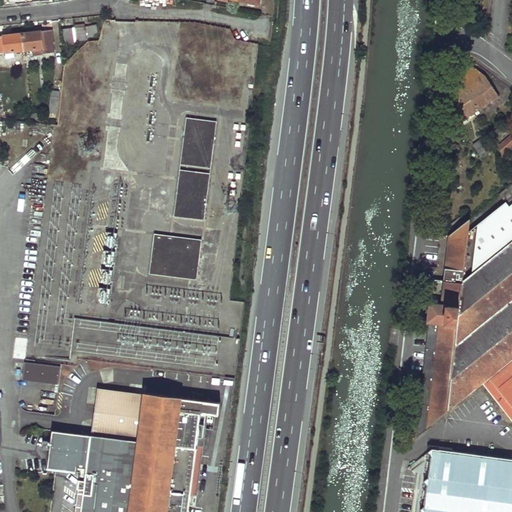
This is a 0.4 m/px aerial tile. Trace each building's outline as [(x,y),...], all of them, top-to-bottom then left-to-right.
[(64,19),(64,29),(75,28),(74,18),(64,19)] [(76,41),(88,39),(87,37),(94,36),(98,33),(97,25),(75,28),(76,41)] [(66,44),(76,43),(76,41),(75,28),(64,29),(66,44)] [(33,49),(43,48),(43,53),(54,52),(52,30),(23,33),(24,49),(33,49)] [(5,51),(24,49),(23,33),(4,35),(4,38),(0,38),(0,50),(5,50),(5,51)] [(473,83),(487,103),(499,95),(485,75),(473,83)] [(461,91),(475,112),(487,103),(473,83),(461,91)] [(49,111),(57,112),(60,90),(52,89),(49,111)] [(461,91),(456,94),(458,110),(454,111),(453,121),(459,121),(460,122),(475,112),(461,91)] [(181,164),(211,168),(217,121),(187,117),(181,164)] [(494,130),(498,136),(505,131),(501,126),(494,130)] [(473,143),(483,157),(491,152),(481,138),(473,143)] [(174,216),(204,220),(211,172),(180,169),(174,216)] [(511,182),(499,193),(505,201),(511,195),(511,182)] [(511,202),(509,205),(505,201),(478,223),(471,275),(462,283),(468,230),(470,217),(451,234),(445,280),(427,426),(481,383),(511,358),(511,202)] [(471,275),(478,223),(468,230),(462,283),(471,275)] [(150,273),(197,279),(202,239),(155,233),(150,273)] [(415,436),(427,426),(445,280),(435,278),(415,436)] [(14,357),(26,358),(27,337),(15,336),(14,357)] [(511,358),(481,383),(511,422),(511,358)] [(24,381),(59,383),(60,364),(25,363),(24,381)] [(187,511),(198,436),(202,436),(204,419),(200,419),(201,413),(218,415),(220,402),(98,388),(92,435),(86,478),(80,478),(80,486),(85,487),(81,511),(187,511)] [(484,406),(490,401),(481,391),(476,395),(484,406)] [(80,478),(86,478),(92,435),(86,434),(80,478)] [(423,511),(508,511),(511,488),(498,486),(502,455),(432,447),(428,450),(431,455),(428,476),(423,479),(427,483),(424,505),(420,508),(423,511)] [(511,511),(511,457),(502,455),(498,486),(511,488),(508,511),(511,511)] [(80,486),(75,511),(81,511),(85,487),(80,486)]
